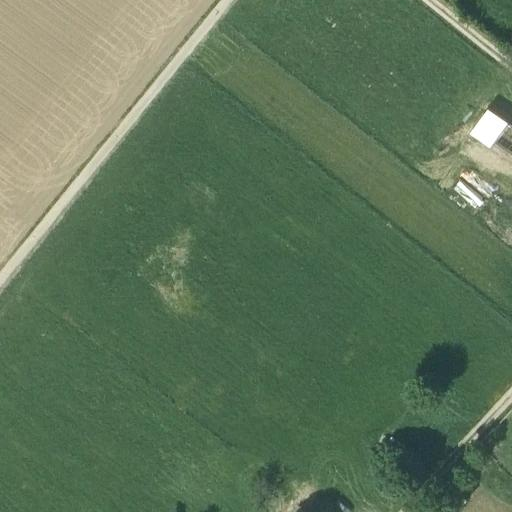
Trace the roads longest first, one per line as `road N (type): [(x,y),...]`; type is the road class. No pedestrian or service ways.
road 1 (track): [(414,511),(511,402),(511,70),(426,0)]
road 2 (track): [(0,281),(229,0)]
